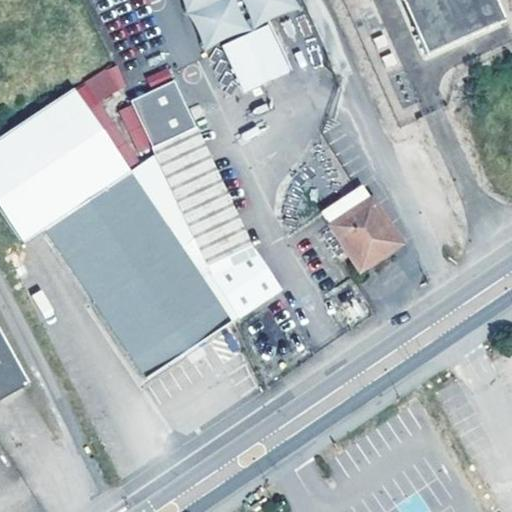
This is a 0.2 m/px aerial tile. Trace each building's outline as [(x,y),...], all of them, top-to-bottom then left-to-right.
[(298,0),(180,0),(203,51),(219,46),(245,95),(292,74),(269,24),(304,13),(298,0)] [(498,0),(408,0),(433,55),(509,22),(498,0)] [(150,86),(172,78),(168,67),(146,75),(150,86)] [(154,157),(193,239),(212,279),(241,321),(285,290),(256,249),(177,79),(132,102),(154,157)] [(193,239),(154,157),(128,173),(72,90),(0,138),(0,209),(25,244),(46,230),(147,380),(188,352),(230,324),(179,248),(193,239)] [(356,189),(341,199),(353,217),(333,229),(360,270),(400,244),(362,185),(356,189)] [(322,212),(333,229),(353,217),(341,199),(322,212)] [(0,397),(29,382),(0,329),(0,397)]
